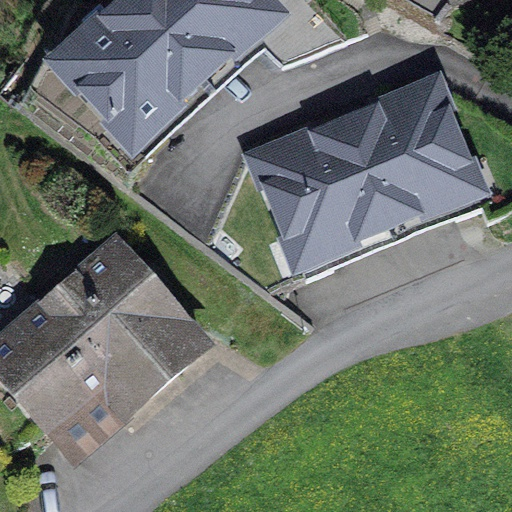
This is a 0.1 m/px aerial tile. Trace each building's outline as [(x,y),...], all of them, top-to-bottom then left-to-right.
[(258,0),(135,0),(133,2),(205,84),(276,19),(258,0)] [(135,149),(205,84),(133,2),(61,68),(135,149)] [(348,129),(389,230),(477,194),(436,93),(348,129)] [(389,230),(348,129),(258,166),(299,266),(389,230)] [(205,355),(115,253),(0,354),(0,375),(54,438),(106,393),(130,421),(205,355)]
